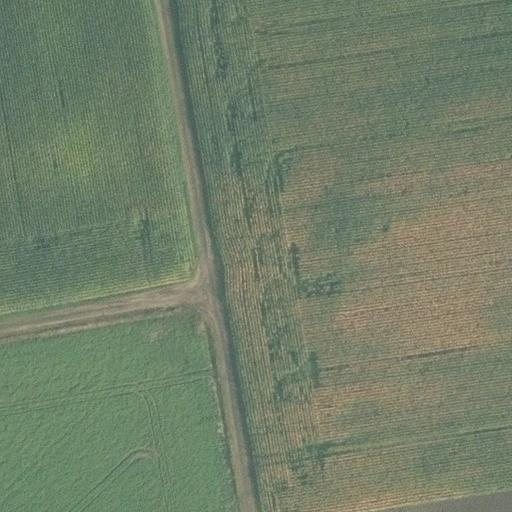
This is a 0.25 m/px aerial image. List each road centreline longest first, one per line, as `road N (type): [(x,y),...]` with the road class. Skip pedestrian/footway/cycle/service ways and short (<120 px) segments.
road 1 (track): [(205,293),(155,0)]
road 2 (track): [(205,293),(243,511)]
road 3 (track): [(0,328),(205,293)]
